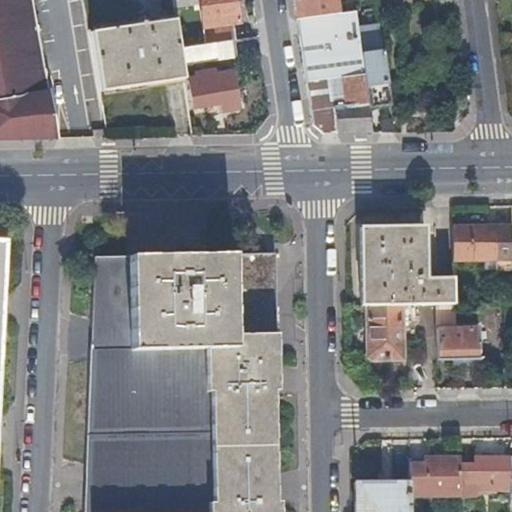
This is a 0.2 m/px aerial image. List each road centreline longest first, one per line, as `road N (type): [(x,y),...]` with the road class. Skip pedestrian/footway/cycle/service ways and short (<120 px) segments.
road 1 (residential): [(37,511),(52,175)]
road 2 (residential): [(315,169),(321,414)]
road 3 (residential): [(52,175),(294,169)]
road 4 (residential): [(511,412),(321,414)]
road 5 (residential): [(315,169),(496,167)]
road 6 (residential): [(269,0),(294,169)]
road 7 (residential): [(496,167),(476,0)]
